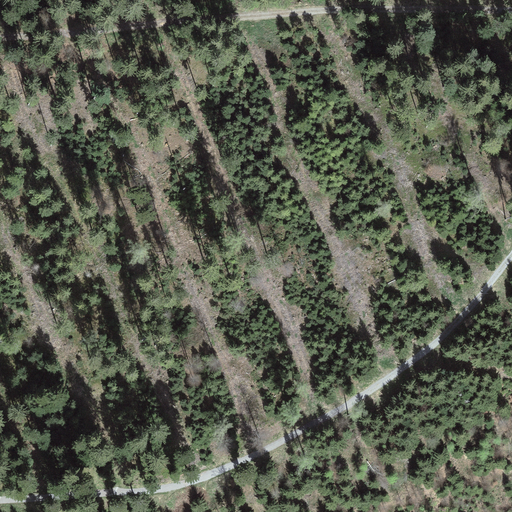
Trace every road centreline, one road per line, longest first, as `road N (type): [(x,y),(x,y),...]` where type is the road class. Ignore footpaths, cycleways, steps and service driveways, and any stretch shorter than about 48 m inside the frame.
road 1 (track): [(511,248),(470,307),(418,355),(211,473),(163,486),(0,491)]
road 2 (track): [(511,10),(312,11),(0,37)]
